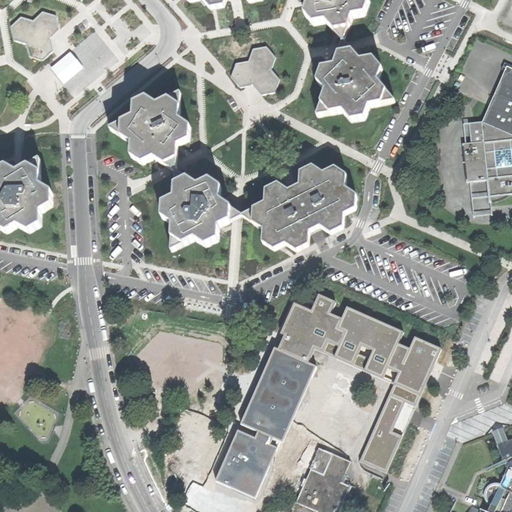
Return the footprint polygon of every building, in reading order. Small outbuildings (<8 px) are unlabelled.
[(262,0),(187,0),(190,3),(203,1),(211,10),(224,8),(226,0),(246,0),(249,3),(263,0),(262,0)] [(327,24),(343,43),(344,43),(352,19),(365,16),(370,3),(367,0),(306,0),(309,4),(305,16),(310,21),(314,26),(327,24)] [(29,57),(43,61),(53,52),(49,39),(54,35),(59,30),(56,17),(43,13),(34,22),(20,19),(10,28),(14,42),(26,45),(29,57)] [(352,123),(365,120),(369,108),(395,103),(395,102),(378,83),(383,71),(373,60),(361,63),(344,43),(343,43),(335,68),(322,70),(320,76),(318,83),(325,92),(326,93),(317,117),(318,118),(343,113),(352,123)] [(268,95),(275,93),(280,80),(271,71),(276,58),(267,48),(254,51),(249,62),(236,65),(231,78),(241,89),(253,86),(261,96),(268,95)] [(489,198),(489,204),(490,204),(501,201),(510,196),(511,195),(511,193),(511,74),(505,71),(490,106),(483,123),(474,123),(474,125),(474,129),(469,129),(471,144),(463,145),(467,182),(467,183),(469,183),(470,183),(487,181),(488,197),(489,198)] [(154,159),(176,173),(177,173),(178,147),(190,141),(190,134),(190,127),(180,121),(181,95),(180,94),(158,106),(147,99),(134,105),(134,118),(111,130),(111,131),(132,144),(131,157),(143,165),(154,159)] [(465,144),(466,144),(464,126),(474,125),(474,123),(464,124),(463,125),(463,126),(465,144)] [(0,230),(7,234),(18,228),(29,234),(41,227),(41,214),(52,208),(52,194),(41,188),(41,162),(40,161),(17,174),(7,168),(0,172),(0,171),(0,230)] [(266,204),(242,216),(242,217),(264,231),(263,244),(275,251),(286,246),(297,253),(309,247),(310,234),(321,228),(331,235),(344,229),(344,216),(356,210),(356,197),(346,190),(347,176),(335,169),(323,175),(313,168),(301,174),(300,187),(294,190),(289,192),(279,185),(266,191),(266,204)] [(195,240),(206,247),(219,241),(219,229),(242,217),(242,216),(220,202),(221,188),(215,184),(210,181),(198,187),(177,173),(176,173),(175,200),(163,205),(163,219),(173,226),(172,251),(172,252),(195,240)] [(491,215),(490,204),(489,204),(489,207),(490,215),(473,217),(471,200),(489,198),(488,197),(471,199),(470,183),(469,183),(470,199),(470,200),(472,217),(472,218),(473,218),(490,216),(491,216),(491,215)] [(325,475),(334,454),(288,434),(317,367),(275,349),(242,425),(251,429),(246,441),(312,469),(325,475)] [(431,433),(436,423),(422,416),(417,427),(431,433)] [(511,511),(511,438),(495,445),(505,470),(498,485),(495,484),(492,484),(489,485),(486,487),(483,490),(482,493),(482,496),(483,500),(485,503),(489,505),(485,511),(479,511),(468,507),(466,511),(448,511),(454,501),(453,500),(447,511),(511,511)] [(334,454),(325,475),(312,469),(293,511),(339,511),(351,486),(343,483),(352,462),(334,454)] [(198,511),(219,511),(226,497),(200,486),(200,487),(193,484),(184,505),(191,508),(190,508),(198,511)]
